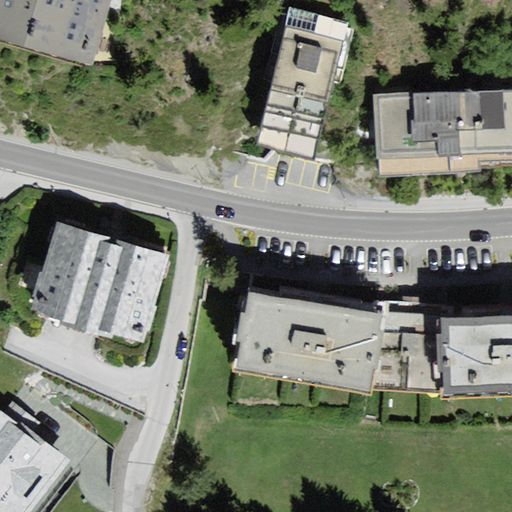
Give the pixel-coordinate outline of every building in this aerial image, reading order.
[(0,0),(0,45),(78,71),(100,0),(0,0)] [(226,145),(292,160),(327,36),(259,18),(226,145)] [(511,68),(494,94),(497,159),(511,158),(511,68)] [(347,168),(497,159),(494,94),(346,100),(347,168)] [(140,351),(166,256),(46,223),(16,320),(140,351)] [(355,397),(369,318),(227,295),(214,374),(355,397)] [(422,400),(420,321),(369,318),(355,397),(422,400)] [(511,319),(420,321),(422,400),(511,398),(511,319)] [(14,401),(5,414),(22,426),(31,412),(14,401)] [(0,511),(27,511),(59,469),(0,424),(0,511)]
